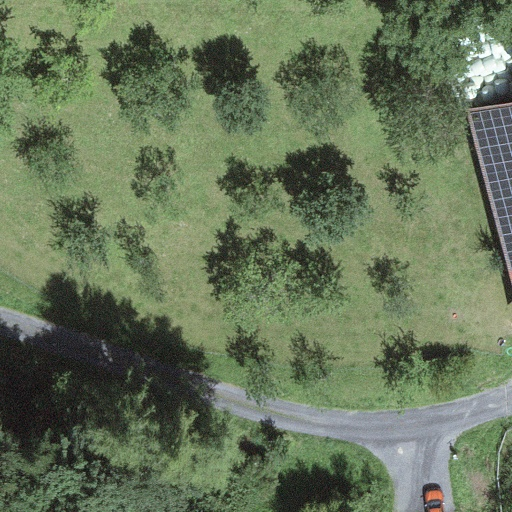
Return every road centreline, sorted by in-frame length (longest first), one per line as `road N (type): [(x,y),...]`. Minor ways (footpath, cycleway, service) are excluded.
road 1 (track): [(0,322),(293,417),(393,437)]
road 2 (track): [(511,401),(393,437),(421,482),(411,511)]
